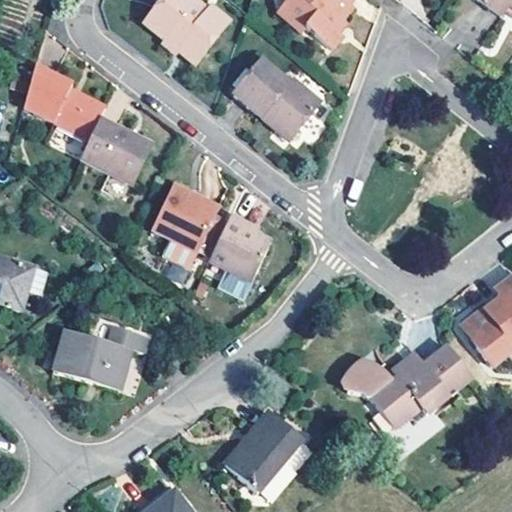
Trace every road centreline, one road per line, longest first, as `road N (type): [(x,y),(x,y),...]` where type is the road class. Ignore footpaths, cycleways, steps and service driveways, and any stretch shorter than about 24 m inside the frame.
road 1 (residential): [(345,247),(282,321),(134,444),(66,471)]
road 2 (residential): [(80,0),(94,47),(324,223)]
road 3 (residential): [(511,142),(411,60),(377,71),(324,223)]
road 4 (residential): [(345,247),(411,291),(440,285),(511,233)]
